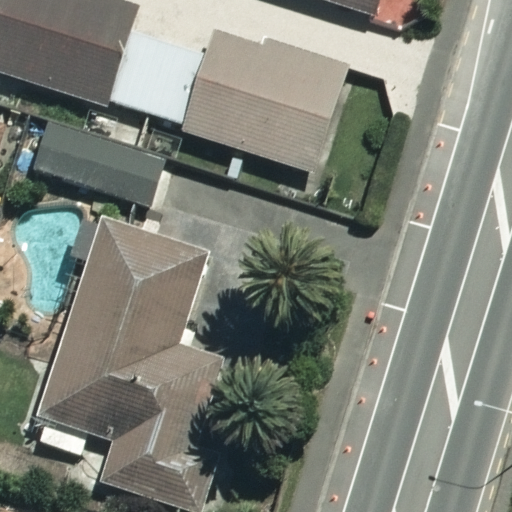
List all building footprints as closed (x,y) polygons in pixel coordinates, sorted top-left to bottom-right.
[(0,84),(122,118),(142,44),(150,17),(86,0),(11,0),(0,42),(0,84)] [(423,0),(287,0),(412,38),(423,0)] [(195,139),(216,65),(142,44),(122,118),(195,139)] [(216,65),(195,139),(192,149),(329,186),(356,85),(225,49),(220,66),(216,65)] [(0,195),(17,139),(0,134),(0,195)] [(176,169),(55,134),(39,190),(160,225),(176,169)] [(215,271),(96,233),(82,280),(95,284),(40,459),(116,482),(111,501),(146,511),(204,511),(217,473),(196,466),(213,411),(227,415),(239,377),(187,360),(215,271)]
